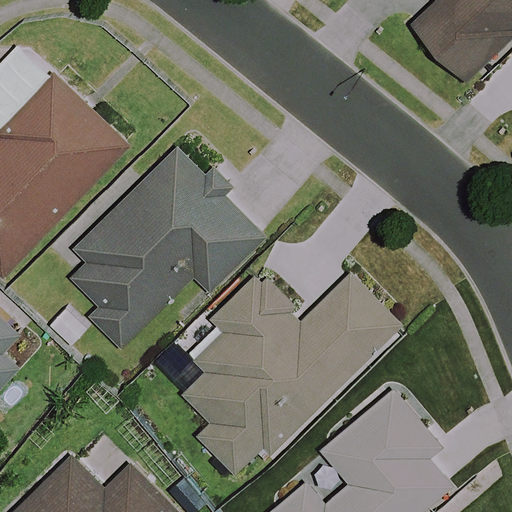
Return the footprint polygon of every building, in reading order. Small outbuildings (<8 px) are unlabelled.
[(474,82),(511,41),(511,0),(438,0),(414,25),(474,82)] [(0,59),(0,269),(130,141),(53,63),(49,67),(21,38),(0,59)] [(186,145),(80,242),(95,258),(74,278),(101,306),(89,317),(119,350),(135,336),(197,278),(208,289),(268,234),(186,145)] [(204,434),(234,467),(262,442),(270,451),(378,355),(370,346),(399,319),(357,272),(308,316),(267,270),(212,319),(226,336),(200,359),(209,370),(183,393),(212,426),(204,434)] [(0,392),(8,385),(1,378),(34,344),(0,310),(0,392)] [(374,404),(325,450),(352,479),(327,501),(300,472),(279,492),(260,509),(262,511),(413,511),(451,477),(431,456),(449,440),(397,383),(374,404)] [(79,457),(18,511),(187,511),(188,511),(141,461),(109,491),(79,457)]
